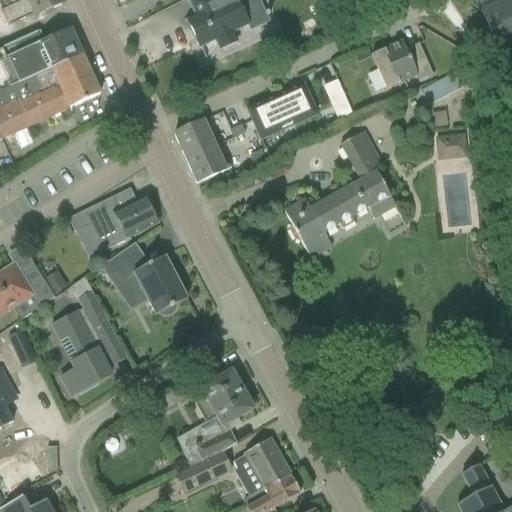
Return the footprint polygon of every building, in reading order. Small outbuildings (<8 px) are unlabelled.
[(24,0),(25,1),(1,12),(7,27),(16,24),(32,16),(33,19),(46,13),(65,4),(62,0),(24,0)] [(188,0),(186,1),(193,17),(187,20),(190,27),(197,42),(200,49),(214,43),(218,53),(237,45),(232,34),(247,27),(237,6),(251,0),(188,0)] [(511,0),(510,0),(503,3),(511,23),(511,0)] [(511,23),(503,3),(480,14),(496,50),(511,43),(511,44),(511,23)] [(35,33),(0,49),(0,93),(51,70),(82,56),(71,30),(53,38),(40,44),(35,33)] [(370,57),(385,91),(415,77),(418,84),(419,83),(432,77),(418,46),(419,46),(418,45),(405,51),(401,43),(370,57)] [(0,141),(0,142),(99,96),(82,56),(51,70),(0,94),(0,141)] [(426,107),(469,85),(461,70),(418,92),(426,107)] [(248,109),(263,140),(316,115),(302,85),(248,109)] [(347,105),(332,112),(338,123),(352,116),(347,105)] [(202,123),(173,136),(184,161),(213,147),(202,123)] [(241,127),(229,132),(233,141),(245,136),(241,127)] [(301,203),(283,214),(290,226),(288,232),(294,242),(301,244),(304,250),(324,239),(322,235),(339,226),(341,231),(354,224),(351,219),(368,210),(373,207),(380,218),(395,209),(389,198),(373,170),(380,165),(372,152),(362,134),(340,147),(360,183),(342,193),(332,198),(308,211),(303,202),(301,203)] [(433,138),(445,233),(470,230),(462,159),(470,158),(467,134),(433,138)] [(213,147),(184,161),(195,185),(225,172),(230,170),(227,162),(221,164),(213,147)] [(260,152),(249,157),(253,166),(264,161),(260,152)] [(91,227),(104,253),(126,242),(125,240),(157,225),(144,199),(118,211),(112,199),(67,220),(74,235),(91,227)] [(67,225),(60,228),(65,239),(71,236),(67,225)] [(123,252),(94,273),(97,277),(102,273),(114,290),(125,283),(141,306),(146,304),(154,318),(157,316),(158,317),(159,317),(161,318),(163,318),(165,318),(166,318),(169,318),(171,316),(173,315),(174,314),(175,312),(176,311),(176,309),(176,307),(176,305),(186,300),(171,273),(163,257),(148,265),(137,272),(123,252)] [(0,315),(12,309),(20,322),(39,310),(39,309),(54,299),(42,282),(32,264),(17,273),(13,266),(0,274),(0,315)] [(60,379),(70,398),(110,377),(104,366),(110,363),(103,349),(116,342),(125,360),(126,360),(83,280),(70,288),(83,314),(78,317),(76,313),(51,327),(59,343),(66,340),(78,361),(71,365),(74,371),(60,379)] [(22,332),(8,339),(12,349),(27,342),(22,332)] [(191,464),(187,466),(189,470),(221,455),(220,453),(228,449),(236,445),(229,432),(240,426),(237,421),(254,411),(230,370),(198,389),(203,400),(196,404),(202,416),(206,424),(195,430),(201,441),(193,445),(198,457),(190,461),(191,464)] [(0,428),(11,423),(6,413),(3,415),(0,409),(3,408),(6,406),(0,394),(10,390),(0,371),(0,428)] [(511,511),(511,419),(505,423),(511,435),(511,507),(503,511),(478,466),(460,476),(472,497),(455,506),(458,511),(511,511)] [(244,458),(233,464),(237,470),(240,476),(251,470),(263,491),(264,493),(289,477),(269,440),(251,450),(243,455),(244,458)] [(175,477),(183,494),(229,472),(221,455),(189,470),(175,477)] [(247,509),(245,510),(246,511),(267,511),(281,504),(299,494),(289,477),(264,493),(263,491),(261,493),(264,499),(247,509)] [(260,492),(242,502),(247,509),(264,499),(261,493),(260,492)] [(0,509),(0,511),(50,511),(45,502),(27,511),(21,498),(3,508),(0,509)]
